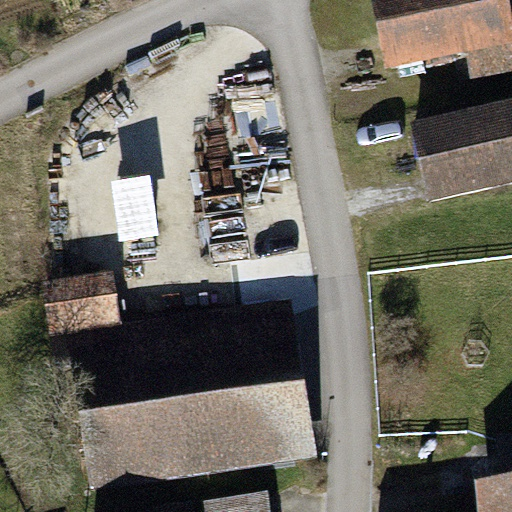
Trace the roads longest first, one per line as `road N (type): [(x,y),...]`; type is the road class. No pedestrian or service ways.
road 1 (residential): [(351,511),(357,426),(348,320),(290,0)]
road 2 (residential): [(233,0),(0,109)]
